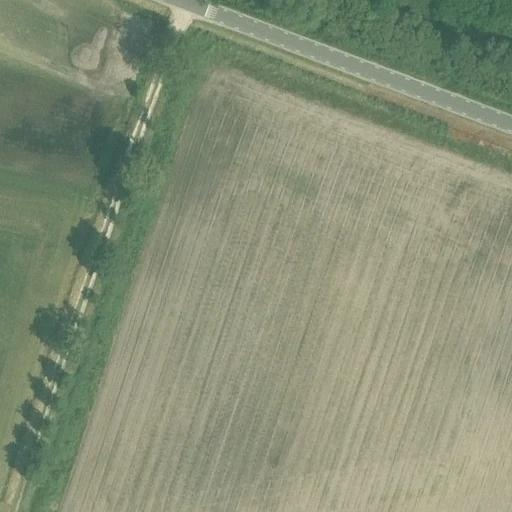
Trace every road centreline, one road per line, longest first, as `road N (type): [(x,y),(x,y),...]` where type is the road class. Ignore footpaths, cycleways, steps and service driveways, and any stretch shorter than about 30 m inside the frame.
road 1 (track): [(11,511),(184,2)]
road 2 (tertiary): [(511,125),(176,0)]
